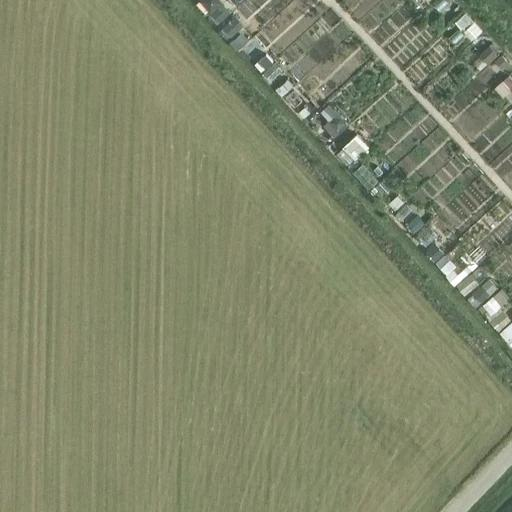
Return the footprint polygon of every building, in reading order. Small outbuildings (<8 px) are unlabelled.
[(499,68),(511,59),(497,41),(485,50),(499,68)] [(363,131),(336,153),(348,167),(375,145),(363,131)] [(447,272),(458,262),(434,237),(424,246),(447,272)] [(462,288),(467,295),(469,295),(476,306),(501,289),(489,270),(462,288)] [(511,291),(506,285),(481,306),(511,344),(511,312),(505,304),(511,297),(511,291)]
